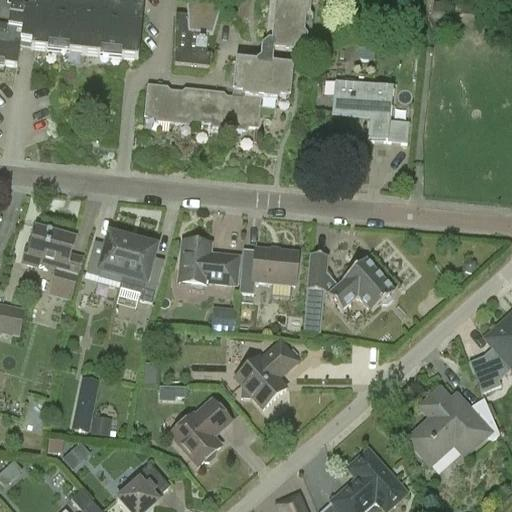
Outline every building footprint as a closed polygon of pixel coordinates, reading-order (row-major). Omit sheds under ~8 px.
[(141,20),(142,8),(70,0),(27,0),(26,14),(7,11),(8,0),(0,0),(0,64),(3,65),(3,68),(4,68),(16,70),(19,45),(25,46),(30,47),(30,52),(46,54),(47,49),(68,51),(67,56),(98,59),(99,54),(120,57),(120,62),(136,63),(141,20)] [(235,63),(234,70),(231,100),(225,100),(222,96),(184,92),(180,96),(169,94),(166,91),(146,89),(143,121),(152,122),(155,125),(187,128),(190,126),(209,127),(212,131),(243,134),(247,131),(251,132),(256,132),(259,109),(260,101),(276,103),(279,100),(288,100),(292,69),(271,67),(272,53),(304,56),(306,40),(302,36),(304,18),(308,15),(309,0),(277,0),(277,2),(274,5),(270,43),(267,43),(261,48),(260,61),(255,65),(235,63)] [(174,17),(173,67),(208,71),(209,57),(206,57),(208,38),(211,38),(221,2),(221,0),(184,0),(186,18),(174,17)] [(409,126),(388,124),(392,92),(334,86),(332,100),(337,101),(335,117),(369,120),(366,144),(373,144),(386,146),(407,148),(409,126)] [(37,273),(40,263),(56,268),(48,298),(70,304),(82,260),(69,257),(74,241),(35,231),(29,251),(25,250),(19,267),(37,273)] [(108,238),(105,248),(94,245),(85,277),(97,280),(99,275),(121,281),(131,245),(129,244),(127,241),(120,239),(116,241),(108,238)] [(137,243),(133,245),(131,245),(121,281),(122,281),(119,292),(140,297),(139,304),(152,307),(163,263),(151,261),(154,251),(146,249),(144,245),(137,243)] [(208,259),(210,248),(182,245),(178,283),(190,284),(190,287),(205,289),(206,287),(234,290),(237,262),(208,259)] [(252,274),(240,273),(238,296),(252,298),(253,287),(293,291),(297,257),(254,253),(252,274)] [(392,303),(393,297),(364,264),(336,289),(324,276),(326,260),(310,258),(306,294),(322,296),(322,295),(340,315),(356,301),(370,317),(381,308),(387,308),(392,303)] [(0,308),(0,337),(19,340),(24,313),(0,308)] [(210,330),(233,331),(234,316),(210,315),(210,330)] [(491,352),(481,361),(467,367),(481,398),(499,390),(497,385),(511,373),(511,374),(511,323),(509,320),(484,343),(491,352)] [(259,365),(257,362),(242,375),(248,382),(239,390),(261,414),(285,393),(276,384),(296,366),(279,347),(259,365)] [(160,367),(143,367),(142,388),(159,389),(160,367)] [(78,422),(90,425),(97,384),(86,382),(78,422)] [(184,402),(183,389),(158,390),(159,403),(184,402)] [(483,403),(466,413),(463,410),(454,418),(447,409),(450,406),(439,394),(419,411),(430,423),(406,444),(429,469),(452,448),(463,460),(486,439),(491,444),(499,438),(483,403)] [(213,457),(213,456),(219,451),(211,442),(229,426),(210,405),(192,421),(191,419),(168,439),(196,471),(202,466),(203,466),(208,467),(213,462),(213,457)] [(61,459),(63,444),(48,443),(46,457),(61,459)] [(72,474),(88,456),(76,446),(60,464),(72,474)] [(356,483),(330,506),(335,511),(364,511),(374,504),(381,511),(387,511),(404,497),(367,455),(347,473),(356,483)] [(168,491),(148,468),(137,477),(140,481),(115,503),(122,511),(150,511),(157,506),(155,503),(168,491)] [(70,503),(78,511),(84,511),(92,505),(81,493),(70,503)]
